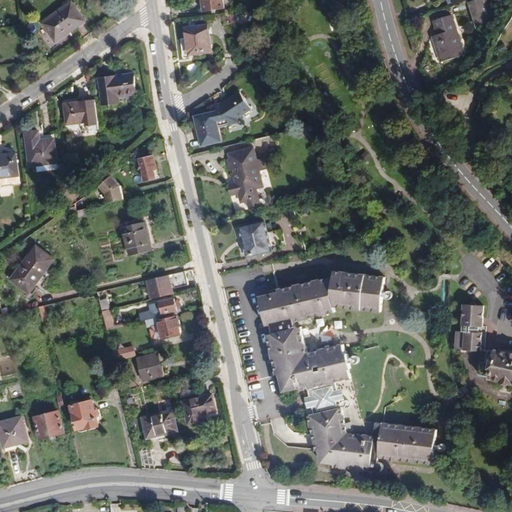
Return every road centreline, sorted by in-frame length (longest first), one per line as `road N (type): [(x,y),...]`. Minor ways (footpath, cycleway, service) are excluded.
road 1 (residential): [(156,9),(169,115),(243,417),(254,495)]
road 2 (tertiary): [(511,234),(415,116),(386,43),(379,0)]
road 3 (primary): [(0,506),(112,483),(254,495)]
road 4 (residential): [(156,9),(0,116)]
road 5 (unknown): [(43,294),(205,263)]
road 6 (primary): [(254,495),(408,511)]
